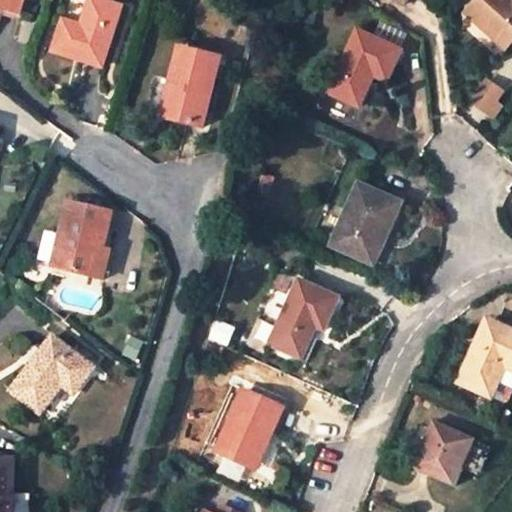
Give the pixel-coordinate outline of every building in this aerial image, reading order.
[(0,0),(0,7),(20,13),(23,0),(0,0)] [(105,67),(123,8),(96,0),(91,0),(84,26),(65,20),(55,51),(105,67)] [(511,0),(477,0),(467,12),(508,49),(511,45),(511,0)] [(414,34),(370,8),(361,29),(405,51),(414,34)] [(502,55),(508,49),(467,12),(461,18),(502,55)] [(390,83),(405,51),(361,29),(331,93),(361,108),(377,77),(390,83)] [(184,50),(177,49),(160,116),(167,118),(184,50)] [(222,59),(184,50),(167,118),(204,127),(222,59)] [(488,79),(472,103),(495,119),(504,106),(499,103),(506,92),(488,79)] [(375,265),(402,202),(359,184),(332,245),(375,265)] [(114,212),(71,202),(54,267),(93,277),(100,246),(105,247),(114,212)] [(105,247),(100,246),(93,277),(105,280),(112,248),(105,247)] [(327,331),(342,299),(300,281),(270,344),(304,359),(319,328),(327,331)] [(511,385),(511,331),(488,321),(460,385),(492,399),(500,381),(511,385)] [(96,368),(54,336),(12,391),(43,414),(65,386),(76,394),(96,368)] [(286,408),(245,391),(217,452),(251,466),(263,439),(271,442),(286,408)] [(456,485),(475,440),(435,422),(416,467),(456,485)] [(271,442),(263,439),(251,466),(258,469),(271,442)] [(13,501),(15,461),(0,459),(0,511),(27,511),(28,501),(13,501)]
